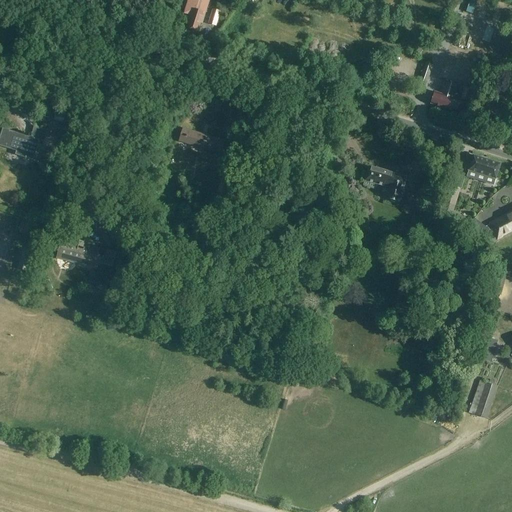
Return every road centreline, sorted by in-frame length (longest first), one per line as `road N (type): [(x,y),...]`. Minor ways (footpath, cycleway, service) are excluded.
road 1 (tertiary): [(511,157),(6,0)]
road 2 (track): [(269,511),(0,436)]
road 3 (track): [(332,511),(511,410)]
